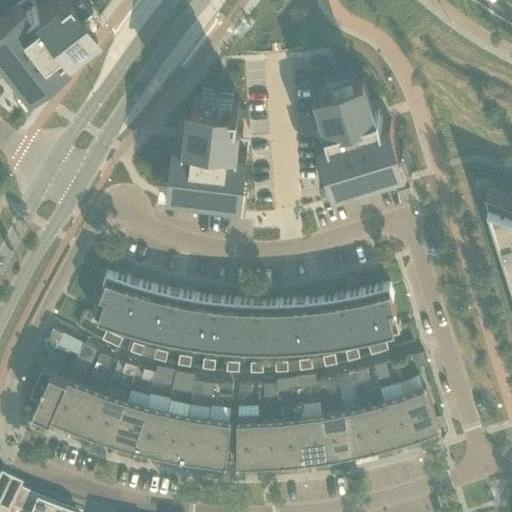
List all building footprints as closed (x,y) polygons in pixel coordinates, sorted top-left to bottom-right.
[(17,2),(0,15),(0,52),(27,87),(63,59),(58,53),(57,52),(62,48),(66,45),(66,44),(64,41),(67,39),(92,19),(90,16),(77,0),(41,0),(36,5),(33,1),(23,9),(18,1),(17,2)] [(364,77),(320,90),(329,118),(331,124),(326,126),(327,129),(330,138),(322,141),(328,162),(335,183),(342,181),(400,163),(404,162),(391,118),(387,119),(382,120),(379,109),(378,110),(374,111),(364,77)] [(175,139),(170,185),(220,191),(242,193),(247,149),(247,148),(238,147),(240,135),(236,134),(235,134),(237,120),(240,99),(194,94),(190,129),(185,129),(184,140),(175,139)] [(511,198),(485,188),(492,211),(488,212),(493,228),(497,227),(510,270),(506,271),(511,287),(511,286),(511,198)] [(401,324),(400,317),(398,318),(392,295),(393,295),(390,281),(383,284),(382,282),(381,282),(381,284),(362,289),(342,293),(342,291),(340,291),(341,293),(337,294),(321,296),(301,298),(301,296),(299,296),(299,298),(279,299),(259,299),(259,297),(257,297),(257,299),(253,299),(237,298),(221,297),(217,296),(217,294),(216,294),(216,296),(195,293),(175,290),(176,288),(174,287),(174,289),(154,285),(135,279),(136,277),(134,277),(134,279),(118,273),(107,269),(102,282),(104,283),(96,305),(94,304),(92,311),(93,311),(93,312),(99,314),(110,318),(121,322),(131,325),(142,328),(154,331),(166,333),(178,336),(189,338),(200,339),(211,341),(223,342),(235,343),(247,344),(258,344),(270,344),(281,344),(292,343),(304,343),(316,341),(327,340),(338,339),(349,337),(360,335),(372,332),(383,330),(400,325),(401,324)] [(58,342),(63,331),(53,326),(47,337),(58,342)] [(102,337),(108,340),(112,331),(106,329),(102,337)] [(63,331),(58,342),(68,347),(73,336),(63,331)] [(117,334),(112,331),(108,340),(113,343),(117,334)] [(123,336),(117,334),(113,343),(118,345),(123,336)] [(380,340),(382,349),(388,348),(385,338),(380,340)] [(136,352),(139,342),(133,340),(130,350),(136,352)] [(380,340),(374,342),(377,351),(382,349),(380,340)] [(78,352),(77,354),(90,359),(96,348),(84,342),(78,352)] [(145,344),(139,342),(136,352),(142,353),(145,344)] [(377,351),(374,342),(368,343),(371,353),(377,351)] [(159,358),(162,349),(156,347),(153,357),(159,358)] [(357,347),(351,348),(354,358),(360,356),(357,347)] [(354,358),(351,348),(345,350),(348,359),(354,358)] [(168,350),(162,349),(159,358),(165,360),(168,350)] [(107,364),(110,355),(100,351),(96,360),(107,364)] [(418,365),(425,363),(422,351),(414,353),(418,365)] [(134,374),(137,365),(125,361),(122,371),(134,374)] [(385,362),(374,365),(378,377),(388,374),(385,362)] [(155,370),(153,380),(173,384),(174,380),(176,369),(157,364),(155,370)] [(49,418),(67,377),(42,367),(29,395),(38,399),(33,411),(48,417),(48,418),(49,418)] [(153,380),(155,370),(144,367),(141,377),(153,380)] [(366,367),(355,370),(358,381),(369,378),(366,367)] [(176,369),(174,380),(193,384),(194,378),(195,372),(176,369)] [(298,386),(317,384),(316,378),(315,372),(296,375),(298,386)] [(338,383),(351,381),(349,372),(336,375),(338,383)] [(296,375),(277,377),(277,383),(277,389),(298,386),(296,375)] [(327,376),(316,378),(317,384),(318,388),(329,386),(327,376)] [(86,385),(67,378),(67,377),(49,418),(49,419),(50,419),(50,418),(70,426),(86,385)] [(206,392),(208,380),(194,378),(193,384),(192,390),(206,392)] [(232,390),(232,382),(220,382),(219,389),(232,390)] [(251,391),(252,383),(239,383),(239,391),(251,391)] [(264,394),(278,394),(277,383),(264,383),(264,394)] [(106,393),(105,393),(86,385),(70,426),(90,434),(90,435),(91,435),(106,393)] [(127,400),(129,393),(108,386),(105,393),(106,393),(91,435),(92,435),(93,435),(113,441),(126,399),(127,400)] [(419,435),(440,427),(425,386),(404,394),(418,436),(419,436),(419,435)] [(418,436),(404,394),(384,400),(396,442),(417,436),(417,437),(418,436)] [(146,405),(127,400),(126,399),(113,441),(134,448),(135,448),(146,405)] [(375,448),(396,442),(384,400),(364,406),(374,449),(375,449),(375,448)] [(158,453),(167,410),(146,405),(135,448),(136,448),(136,449),(136,448),(158,453)] [(374,449),(364,406),(343,410),(352,453),(373,449),(374,449)] [(180,458),(188,415),(167,410),(158,453),(179,458),(180,458)] [(330,457),(352,453),(343,410),(322,414),(329,458),(330,458),(330,457)] [(259,421),(259,414),(237,414),(237,463),(237,464),(237,465),(237,466),(237,465),(238,465),(238,466),(239,466),(239,465),(261,464),(259,421)] [(329,458),(322,414),(301,417),(306,460),(328,458),(329,458)] [(203,461),(209,418),(188,415),(180,458),(180,459),(181,459),(181,458),(203,461)] [(285,463),(306,460),(301,417),(280,419),(284,463),(284,464),(285,463)] [(226,462),(231,421),(209,418),(203,461),(224,464),(224,465),(225,465),(226,465),(227,465),(227,464),(226,464),(227,463),(227,462),(226,462)] [(283,463),(284,463),(280,419),(259,421),(261,464),(282,463),(282,464),(283,464),(283,463)] [(36,511),(39,505),(20,497),(0,487),(0,511),(36,511)]
